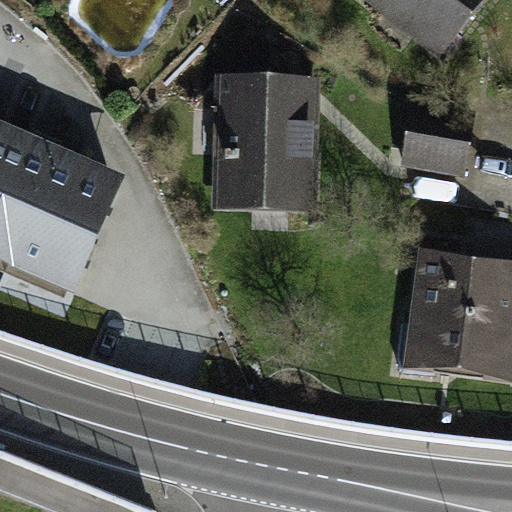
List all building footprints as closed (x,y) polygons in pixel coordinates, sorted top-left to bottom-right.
[(392,0),(447,43),(482,0),(392,0)] [(295,89),(225,88),(223,198),(308,200),(310,108),(294,107),(295,89)] [(473,116),(414,105),(409,135),(468,145),(473,116)] [(0,131),(0,255),(12,261),(54,164),(57,156),(0,131)] [(468,145),(409,135),(404,164),(463,174),(468,145)] [(114,190),(54,164),(12,261),(72,287),(114,190)] [(511,264),(425,253),(416,325),(404,323),(398,368),(434,373),(435,361),(504,370),(506,353),(511,353),(511,264)]
